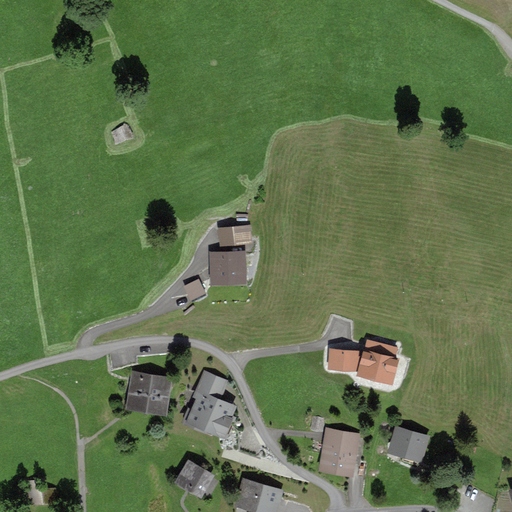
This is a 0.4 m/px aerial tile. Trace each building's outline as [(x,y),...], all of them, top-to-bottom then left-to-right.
[(110,125),(113,136),(129,132),(126,121),(110,125)] [(218,224),(220,238),(249,235),(247,221),(218,224)] [(241,273),(240,250),(214,251),(214,274),(241,273)] [(184,281),(188,290),(202,284),(199,279),(197,274),(184,281)] [(369,337),(362,365),(392,373),(397,354),(393,353),(395,344),(369,337)] [(332,344),(332,361),(359,363),(360,346),(332,344)] [(230,402),(217,396),(225,376),(206,368),(197,389),(202,390),(191,416),(206,422),(207,419),(225,427),(231,414),(226,412),(230,402)] [(131,400),(162,405),(167,376),(135,371),(131,400)] [(323,421),(324,412),(315,411),(314,420),(323,421)] [(395,443),(422,450),(428,431),(401,423),(395,443)] [(351,464),(352,454),(362,456),(364,441),(355,440),(357,430),(332,426),(326,460),(351,464)] [(191,459),(181,475),(202,487),(211,471),(191,459)] [(242,494),(280,505),(286,486),(248,475),(242,494)] [(21,480),(23,502),(56,500),(55,487),(41,488),(41,484),(36,484),(36,479),(21,480)]
